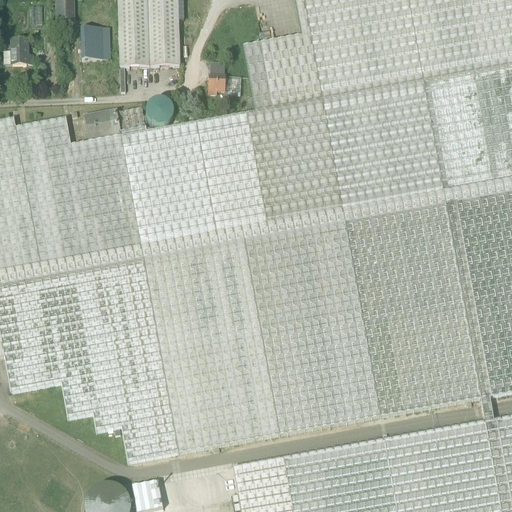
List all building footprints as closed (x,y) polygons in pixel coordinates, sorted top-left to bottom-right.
[(0,361),(4,361),(10,396),(61,387),(67,423),(92,418),(96,436),(121,431),(127,467),(511,396),(511,0),(294,0),(301,38),(242,49),(254,115),(146,135),(88,145),(70,149),(66,122),(15,131),(14,122),(0,124),(0,361)] [(183,3),(177,3),(177,0),(136,0),(117,1),(119,70),(120,70),(120,95),(125,95),(124,70),(179,69),(178,34),(182,33),(182,23),(184,23),(183,3)] [(56,26),(74,26),(74,2),(55,3),(56,26)] [(41,25),(40,8),(30,8),(31,26),(41,25)] [(109,31),(102,31),(81,31),(81,64),(110,63),(109,31)] [(58,53),(58,36),(46,36),(46,53),(58,53)] [(11,43),(11,54),(3,54),(3,68),(32,67),(32,58),(28,58),(27,42),(11,43)] [(210,65),(209,79),(209,78),(208,97),(216,97),(216,94),(224,95),(224,99),(240,99),(241,80),(224,79),(225,66),(210,65)] [(88,145),(146,135),(141,110),(116,115),(116,113),(83,119),(88,145)] [(511,511),(511,419),(232,470),(239,511),(511,511)] [(162,511),(157,485),(131,489),(135,511),(162,511)] [(132,511),(132,507),(130,499),(125,493),(118,488),(110,487),(102,488),(95,491),(90,496),(86,502),(85,510),(85,511),(132,511)]
